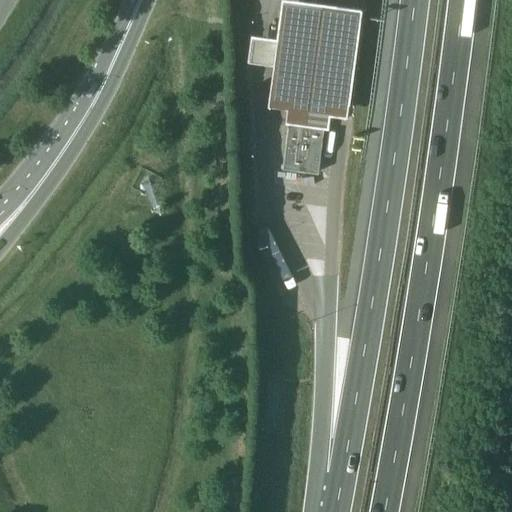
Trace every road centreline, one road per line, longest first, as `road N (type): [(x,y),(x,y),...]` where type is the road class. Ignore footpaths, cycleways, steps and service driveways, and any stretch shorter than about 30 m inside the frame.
road 1 (motorway): [(385,511),(463,0)]
road 2 (motorway): [(414,0),(342,475)]
road 3 (secondary): [(0,247),(55,176),(111,67)]
road 4 (secondary): [(111,67),(0,206)]
road 5 (motorway): [(325,322),(342,475)]
